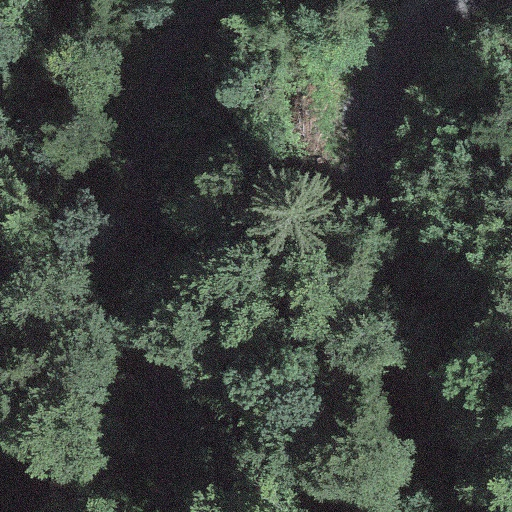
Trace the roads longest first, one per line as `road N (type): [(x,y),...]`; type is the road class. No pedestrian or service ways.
road 1 (track): [(439,0),(390,60),(372,119),(373,192),(402,286),(497,511)]
road 2 (track): [(179,511),(147,154),(152,86),(204,0)]
